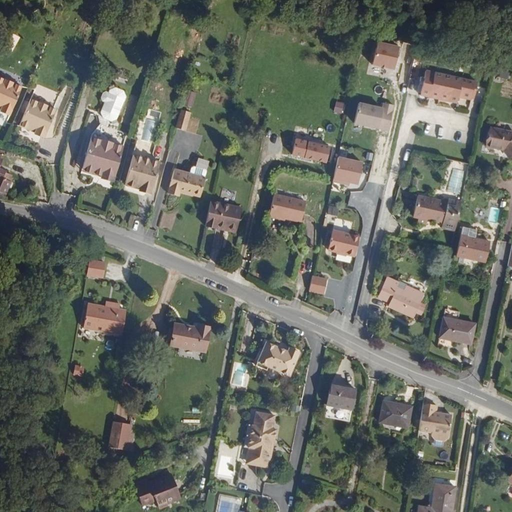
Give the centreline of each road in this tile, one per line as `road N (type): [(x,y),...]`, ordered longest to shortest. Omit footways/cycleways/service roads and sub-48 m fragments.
road 1 (tertiary): [(0,206),(121,239),(321,328)]
road 2 (residential): [(471,118),(414,105),(354,342)]
road 3 (track): [(198,481),(240,291)]
road 4 (residential): [(285,511),(321,328)]
road 5 (residential): [(511,214),(470,392)]
road 6 (unknown): [(380,356),(352,492),(339,506)]
road 7 (tertiary): [(354,342),(470,392)]
